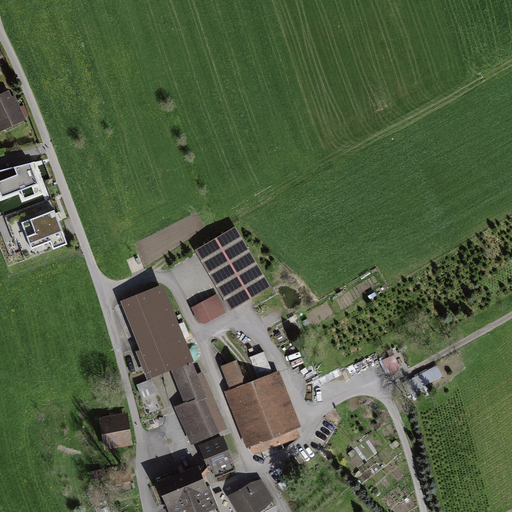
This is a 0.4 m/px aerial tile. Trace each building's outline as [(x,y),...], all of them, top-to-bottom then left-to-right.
[(8,89),(0,93),(0,125),(1,128),(22,118),(8,89)] [(32,160),(0,167),(0,190),(2,197),(22,190),(25,198),(44,191),(32,160)] [(55,210),(22,224),(31,247),(50,239),(53,247),(68,241),(55,210)] [(234,225),(197,247),(230,305),(268,284),(234,225)] [(195,357),(163,284),(121,302),(152,375),(195,357)] [(217,296),(194,307),(201,321),(223,310),(217,296)] [(381,359),(388,373),(401,366),(394,352),(381,359)] [(191,359),(172,367),(186,398),(210,387),(203,370),(197,373),(191,359)] [(236,361),(221,367),(230,388),(245,383),(236,361)] [(445,368),(421,386),(427,395),(452,377),(445,368)] [(298,433),(273,373),(224,394),(250,453),(298,433)] [(227,424),(210,388),(175,403),(191,440),(227,424)] [(125,416),(103,420),(107,445),(130,441),(125,416)] [(232,456),(223,435),(204,444),(213,465),(232,456)] [(200,511),(213,507),(198,469),(160,484),(170,511),(200,511)] [(251,511),(272,500),(258,478),(231,495),(241,511),(251,511)]
